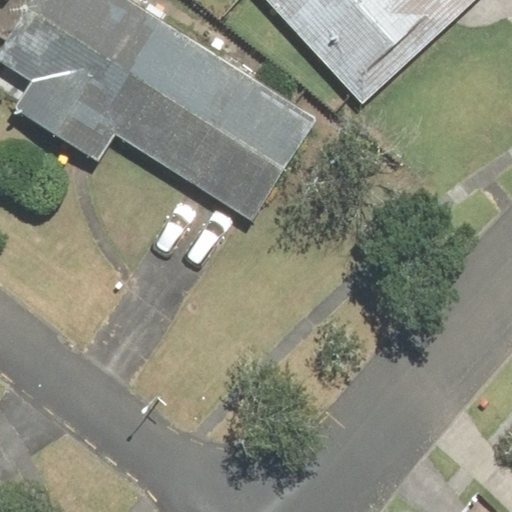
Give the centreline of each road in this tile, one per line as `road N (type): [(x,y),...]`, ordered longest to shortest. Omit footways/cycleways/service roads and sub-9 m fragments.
road 1 (residential): [(321,511),(511,285)]
road 2 (residential): [(227,511),(0,335)]
